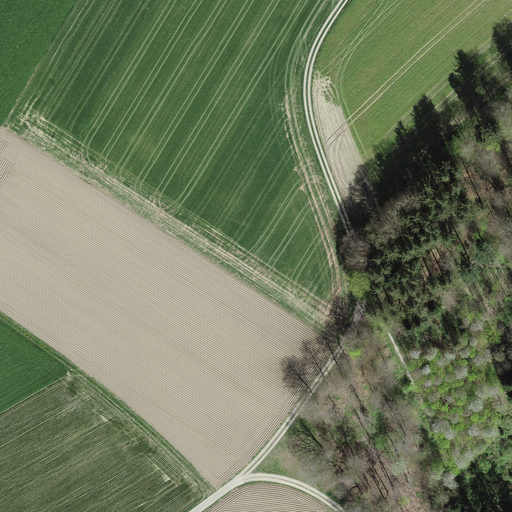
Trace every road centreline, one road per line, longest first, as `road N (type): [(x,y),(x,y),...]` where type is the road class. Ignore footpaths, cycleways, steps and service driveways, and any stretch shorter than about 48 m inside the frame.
road 1 (track): [(345,0),(307,67),(306,102),(357,242),(365,297)]
road 2 (track): [(0,310),(165,442),(211,500)]
road 3 (track): [(365,297),(425,406),(467,511)]
road 4 (track): [(365,297),(334,363),(240,478)]
road 5 (track): [(365,297),(455,265),(511,266)]
